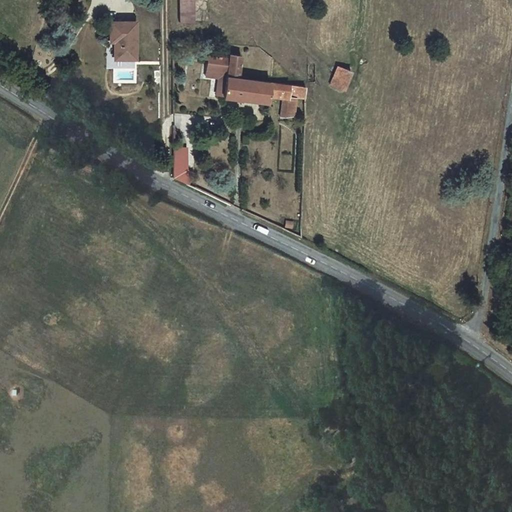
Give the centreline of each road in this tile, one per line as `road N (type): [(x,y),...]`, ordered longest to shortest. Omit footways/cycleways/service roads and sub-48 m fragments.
road 1 (tertiary): [(0,85),(167,187),(346,270),(467,340)]
road 2 (unclassified): [(467,340),(478,316),(511,103)]
road 3 (track): [(163,0),(167,187)]
